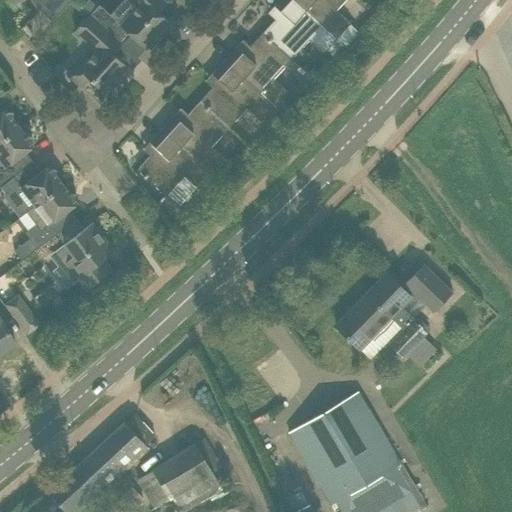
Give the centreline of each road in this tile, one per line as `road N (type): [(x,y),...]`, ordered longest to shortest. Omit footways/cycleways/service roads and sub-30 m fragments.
road 1 (tertiary): [(0,463),(234,254),(427,60),(475,0)]
road 2 (residential): [(0,49),(70,142),(96,146),(238,0)]
